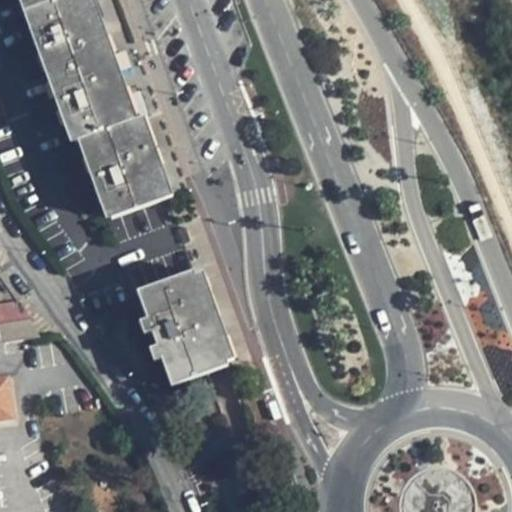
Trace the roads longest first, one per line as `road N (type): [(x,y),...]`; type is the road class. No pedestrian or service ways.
road 1 (secondary): [(265,0),(392,314),(408,412)]
road 2 (residential): [(296,374),(264,275),(251,175),(187,0)]
road 3 (secondary): [(496,426),(412,204),(400,70)]
road 4 (residential): [(188,511),(152,429),(0,228)]
road 5 (secondary): [(511,302),(458,171),(400,70)]
road 6 (unknown): [(75,327),(54,372),(35,459),(48,511)]
road 7 (residential): [(296,374),(311,440),(341,492)]
